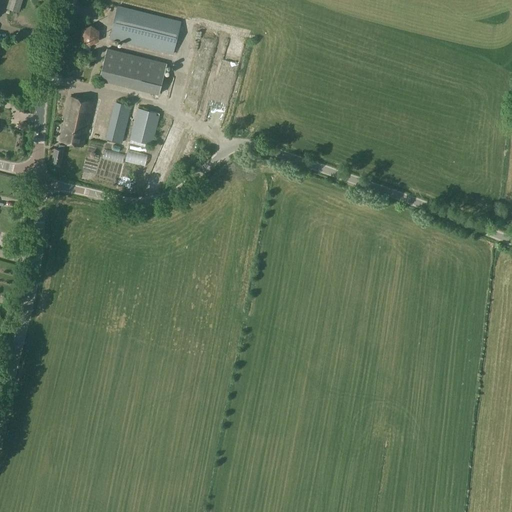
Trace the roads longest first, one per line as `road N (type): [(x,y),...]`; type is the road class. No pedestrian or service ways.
road 1 (unclassified): [(511,240),(256,147),(231,149),(146,206),(36,177)]
road 2 (tertiary): [(0,421),(27,314),(36,177)]
road 3 (tertiary): [(36,177),(39,105),(69,0)]
